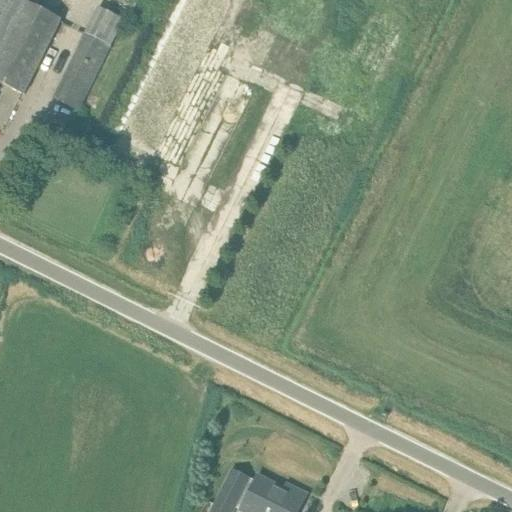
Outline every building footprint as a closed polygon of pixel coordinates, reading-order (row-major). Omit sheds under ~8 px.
[(0,87),(1,84),(24,95),(58,19),(37,10),(19,1),(0,44),(0,87)] [(63,81),(54,99),(79,111),(88,93),(111,47),(86,35),(63,81)] [(204,165),(217,137),(199,129),(187,158),(204,165)] [(233,511),(249,480),(232,471),(211,511),(233,511)] [(297,511),(306,496),(290,488),(287,493),(257,478),(240,511),(241,511),(297,511)]
